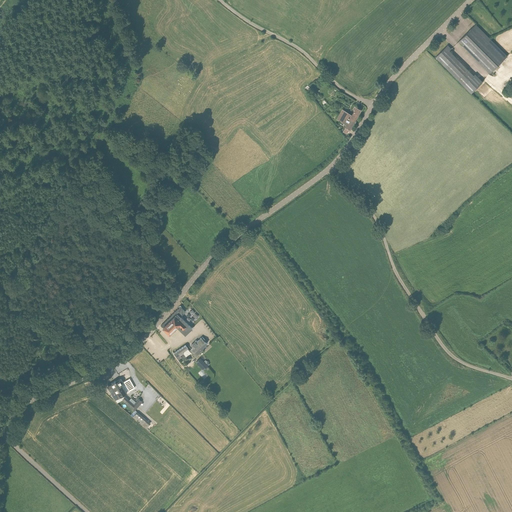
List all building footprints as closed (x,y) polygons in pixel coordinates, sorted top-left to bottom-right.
[(507,56),(479,28),(476,24),(458,42),(490,73),(507,56)] [(474,75),(451,53),(449,51),(451,49),(448,45),(435,57),(457,79),(471,93),(483,82),(475,74),(474,75)] [(348,117),(355,121),(361,109),(357,107),(352,115),(348,113),(348,112),(343,109),(340,114),(337,119),(342,122),(345,117),(348,119),(348,117)] [(350,129),(355,121),(348,117),(348,119),(345,117),(342,122),(347,125),(343,132),(347,134),(350,129)] [(185,312),(184,310),(180,306),(161,326),(169,334),(176,326),(185,335),(192,328),(180,317),(185,312)] [(205,341),(206,341),(202,337),(201,338),(197,341),(196,340),(191,345),(193,347),(191,349),(196,354),(196,355),(203,348),(203,347),(207,343),(205,341)] [(182,352),(185,350),(188,348),(185,345),(174,353),(178,360),(182,357),(183,359),(186,357),(183,353),(182,352)] [(196,362),(203,369),(207,366),(200,358),(196,362)] [(107,385),(117,403),(122,400),(125,397),(123,395),(135,388),(129,378),(123,382),(121,379),(115,382),(115,381),(111,383),(107,385)] [(134,404),(125,397),(122,400),(134,411),(142,402),(139,399),(134,404)] [(132,417),(146,428),(150,423),(137,412),(132,417)]
